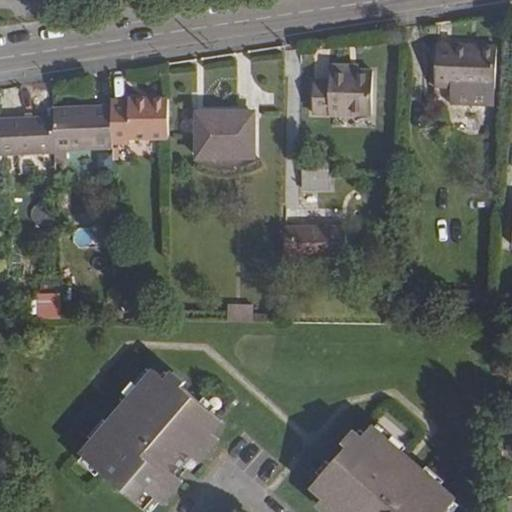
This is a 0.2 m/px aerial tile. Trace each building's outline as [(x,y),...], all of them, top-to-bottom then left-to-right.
[(456,45),(456,50),(438,49),(437,86),(495,89),(497,47),(456,45)] [(372,115),(373,71),(359,71),(329,69),(329,82),(315,82),(313,114),(372,115)] [(109,101),(109,106),(110,144),(129,143),(129,139),(168,138),(167,98),(109,101)] [(52,109),(52,116),(54,152),(54,166),(67,165),(66,150),(111,148),(110,144),(109,106),(52,109)] [(253,112),(196,112),(195,157),(253,159),(253,112)] [(0,119),(0,154),(54,152),(52,116),(0,119)] [(329,162),(302,161),(301,177),(328,178),(329,162)] [(328,178),(301,177),(300,187),(327,188),(328,178)] [(340,228),(286,227),(285,257),(340,258),(340,228)] [(485,292),(453,290),(452,313),(484,315),(485,292)] [(57,320),(58,294),(33,293),(32,319),(57,320)] [(254,304),(229,304),(229,321),(254,322),(254,304)] [(173,371),(166,379),(155,369),(117,414),(82,455),(147,511),(157,499),(164,505),(184,481),(178,475),(193,457),(200,463),(220,440),(213,434),(224,421),(182,385),(186,381),(173,371)] [(445,511),(457,499),(399,449),(372,425),(362,437),(354,430),(344,442),(348,446),(313,487),(324,497),(318,505),(326,511),(445,511)]
